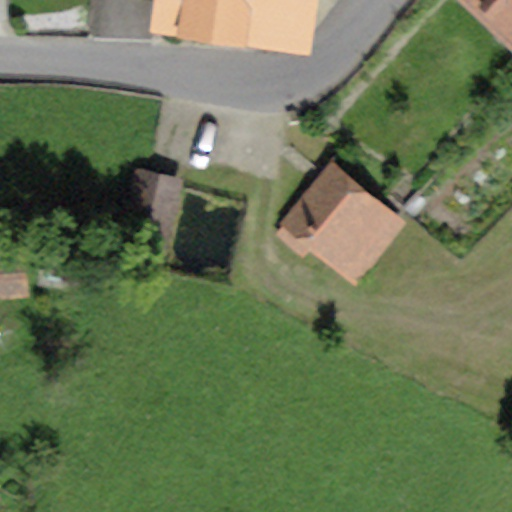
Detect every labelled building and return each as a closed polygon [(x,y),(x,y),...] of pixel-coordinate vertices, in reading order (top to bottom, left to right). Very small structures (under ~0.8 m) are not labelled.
[(295,0),(171,0),(170,5),(240,14),(238,29),(291,36),(295,0)] [(511,0),(474,0),(511,34),(511,0)] [(330,173),(280,233),(297,247),(277,270),(310,297),(342,259),(357,272),(386,237),(358,213),(366,202),(330,173)] [(143,175),(129,233),(158,240),(172,182),(143,175)] [(0,252),(0,293),(1,294),(0,290),(16,290),(15,252),(0,252)]
